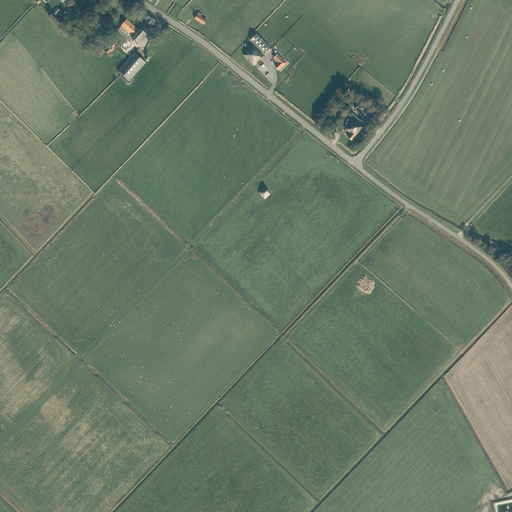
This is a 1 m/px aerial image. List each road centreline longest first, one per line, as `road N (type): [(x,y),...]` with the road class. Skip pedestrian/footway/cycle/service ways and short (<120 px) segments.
road 1 (unclassified): [(354,164),(137,0)]
road 2 (unclassified): [(511,287),(482,256),(354,164)]
road 3 (unclassified): [(354,164),(429,63),(461,0)]
